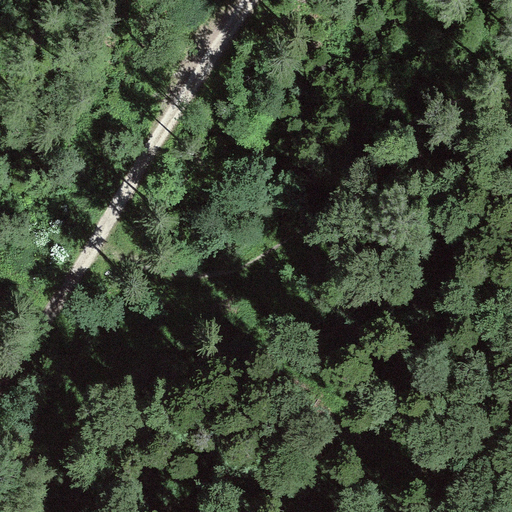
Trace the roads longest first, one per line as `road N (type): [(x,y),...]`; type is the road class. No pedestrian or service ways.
road 1 (track): [(0,378),(86,252),(184,278),(242,268),(467,101),(511,80)]
road 2 (track): [(86,252),(256,0)]
